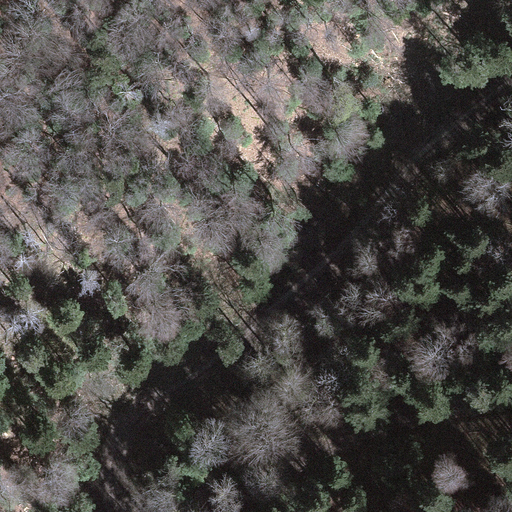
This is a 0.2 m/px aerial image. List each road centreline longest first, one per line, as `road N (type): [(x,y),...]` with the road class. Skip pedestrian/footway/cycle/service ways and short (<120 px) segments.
road 1 (track): [(122,511),(110,481),(130,422),(511,83)]
road 2 (track): [(511,392),(364,432),(280,469),(213,511)]
road 3 (track): [(116,0),(0,119)]
